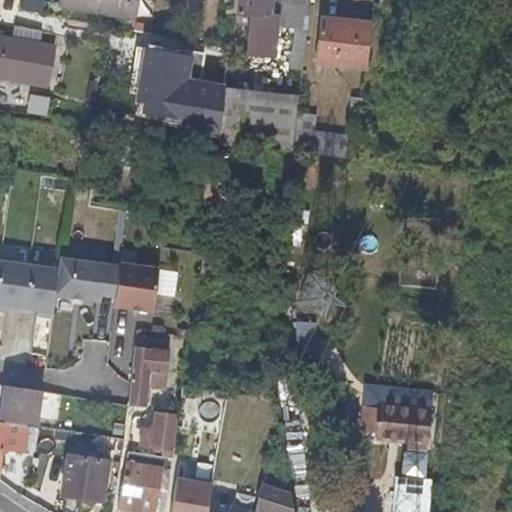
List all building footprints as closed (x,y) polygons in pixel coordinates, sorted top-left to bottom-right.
[(39,3),(28,0),(21,0),(19,12),(37,16),(39,3)] [(138,0),(59,0),(59,5),(136,17),(138,0)] [(270,16),(272,0),(239,0),(238,12),(251,14),(260,16),(259,26),(259,36),(270,37),(271,24),(272,18),(270,16)] [(306,28),(308,0),(272,0),(270,16),(272,18),(271,24),(306,28)] [(260,16),(251,14),(250,25),(255,26),(259,26),(260,16)] [(318,62),(367,67),(371,22),(322,17),(318,62)] [(55,52),(0,42),(0,81),(48,88),(55,52)] [(193,57),(166,54),(161,96),(140,94),(140,87),(122,85),(121,98),(145,101),(144,116),(218,121),(219,101),(189,98),(193,57)] [(295,96),(299,96),(302,70),(290,69),(288,71),(277,70),(276,82),(286,83),(285,95),(295,96)] [(295,96),(285,95),(242,90),(236,143),(291,146),(295,96)] [(223,91),(220,122),(236,123),(238,93),(223,91)] [(25,113),(46,115),(48,96),(27,93),(25,113)] [(324,143),(323,156),(356,160),(361,120),(362,113),(349,112),(346,146),(324,143)] [(118,267),(59,256),(58,267),(54,293),(98,302),(99,294),(114,297),(118,267)] [(54,293),(58,267),(28,263),(0,259),(0,304),(8,305),(22,307),(37,309),(52,311),(54,293)] [(119,264),(118,267),(114,297),(113,306),(152,311),(158,269),(119,264)] [(158,343),(136,340),(136,341),(134,350),(156,354),(158,343)] [(167,356),(156,354),(134,350),(126,404),(143,406),(145,388),(163,390),(167,356)] [(187,394),(189,384),(181,382),(179,392),(187,394)] [(37,417),(69,420),(72,420),(72,418),(74,403),(39,398),(40,392),(4,385),(1,420),(20,423),(34,424),(36,425),(37,417)] [(228,401),(187,394),(179,392),(175,413),(174,426),(231,435),(233,417),(226,417),(228,401)] [(377,400),(374,425),(375,425),(375,429),(407,433),(427,436),(431,402),(378,395),(377,400)] [(361,398),(361,397),(354,397),(352,422),(362,424),(374,425),(377,400),(361,398)] [(74,403),(72,418),(105,422),(107,406),(74,401),(74,403)] [(168,446),(173,413),(156,412),(153,428),(143,427),(141,442),(168,446)] [(66,428),(68,428),(69,420),(37,417),(36,425),(66,428)] [(0,463),(2,448),(19,451),(20,425),(0,422),(0,463)] [(20,425),(19,451),(31,452),(34,424),(20,423),(20,425)] [(427,436),(407,433),(407,440),(426,442),(427,436)] [(168,468),(170,457),(126,450),(125,462),(161,467),(168,468)] [(62,470),(60,494),(67,495),(101,498),(106,456),(64,451),(62,470)] [(153,511),(161,467),(125,462),(120,490),(118,491),(115,508),(116,509),(115,511),(137,511),(141,511),(153,511)] [(161,511),(168,468),(161,467),(153,511),(141,511),(137,511),(161,511)] [(428,511),(428,476),(390,477),(390,511),(428,511)] [(293,511),(289,489),(260,484),(256,504),(253,511),(293,511)] [(253,511),(256,504),(238,500),(205,492),(202,503),(197,502),(194,511),(253,511)]
